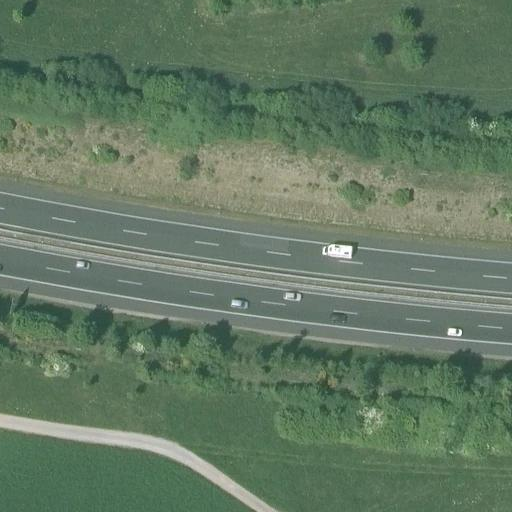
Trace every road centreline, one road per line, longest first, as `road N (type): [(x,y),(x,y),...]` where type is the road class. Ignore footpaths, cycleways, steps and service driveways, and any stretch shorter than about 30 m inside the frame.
road 1 (motorway): [(511,277),(112,229),(0,205)]
road 2 (motorway): [(0,257),(380,317),(511,327)]
road 3 (track): [(262,511),(172,450),(0,420)]
